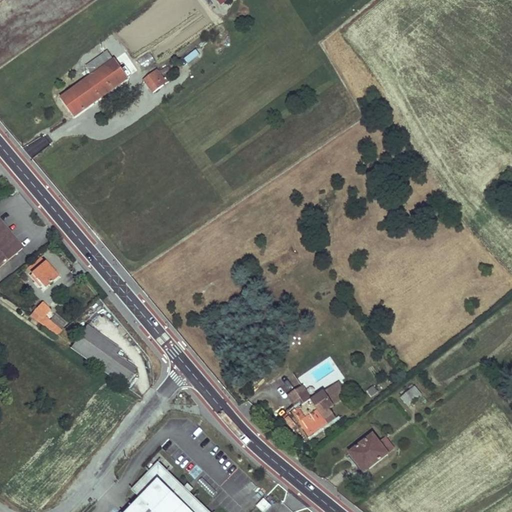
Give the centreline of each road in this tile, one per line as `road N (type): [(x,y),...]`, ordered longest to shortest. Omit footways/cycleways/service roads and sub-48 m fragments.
road 1 (tertiary): [(189,369),(0,144)]
road 2 (tertiary): [(337,511),(258,447),(189,369)]
road 3 (residential): [(189,369),(64,511)]
